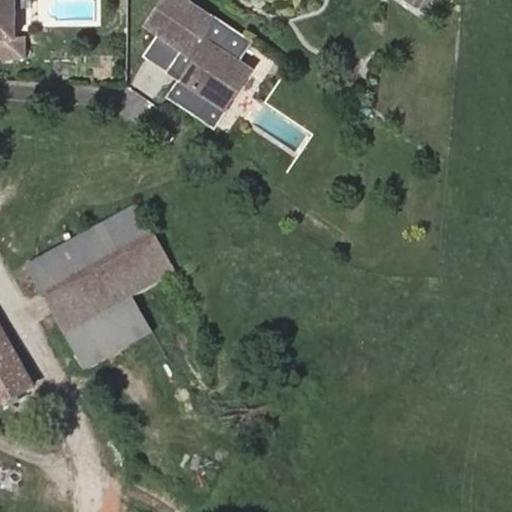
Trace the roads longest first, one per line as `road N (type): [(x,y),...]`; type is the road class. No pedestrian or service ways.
road 1 (unknown): [(191,139),(111,96),(0,96)]
road 2 (track): [(0,441),(64,469),(90,497),(90,511)]
